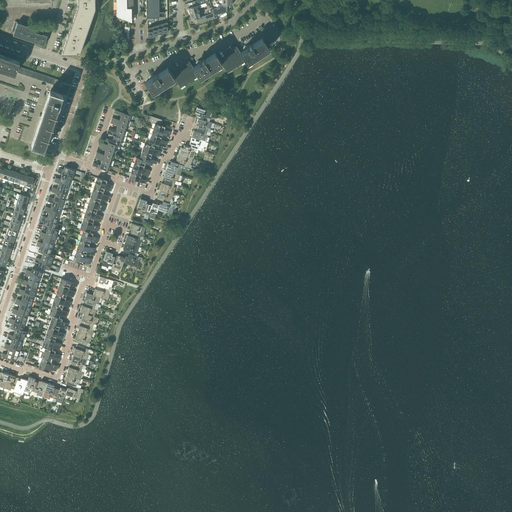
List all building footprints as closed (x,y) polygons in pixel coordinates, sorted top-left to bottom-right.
[(78,0),(78,6),(62,53),(80,53),(95,8),(95,3),(94,3),(94,1),(95,1),(94,0),(78,0)] [(123,18),(132,21),(131,11),(133,11),(133,0),(116,0),(117,15),(123,18)] [(146,0),(146,1),(147,1),(147,3),(146,3),(146,7),(147,7),(147,8),(146,8),(147,12),(147,13),(147,17),(159,17),(158,0),(146,0)] [(188,8),(190,14),(199,11),(198,5),(208,2),(207,0),(197,0),(191,2),(193,5),(194,5),(194,6),(188,8)] [(212,9),(212,10),(214,16),(227,12),(227,6),(226,6),(226,5),(232,4),(232,0),(222,0),(222,4),(219,4),(219,7),(212,9)] [(199,11),(190,14),(192,20),(196,18),(196,20),(197,20),(198,23),(215,18),(214,16),(212,10),(210,10),(211,13),(201,16),(199,11)] [(235,53),(221,62),(222,63),(228,72),(246,61),(247,63),(269,48),(263,38),(252,45),(251,44),(247,47),(248,48),(245,50),(245,49),(236,55),(235,53)] [(188,68),(174,77),(174,78),(180,87),(198,76),(199,77),(222,63),(221,62),(215,53),(204,60),(204,59),(200,61),(201,63),(198,65),(197,64),(189,70),(188,68)] [(0,67),(15,73),(16,72),(18,66),(19,62),(0,55),(0,67)] [(174,77),(168,67),(157,75),(156,74),(153,76),(153,78),(150,79),(146,82),(152,92),(174,78),(174,77)] [(58,92),(52,90),(51,90),(32,145),(43,148),(56,110),(60,112),(63,103),(59,101),(62,94),(58,92)] [(196,117),(198,118),(206,120),(207,117),(209,118),(211,111),(197,107),(195,113),(197,114),(196,117)] [(121,115),(120,117),(129,120),(131,115),(115,110),(114,113),(121,115)] [(141,119),(155,123),(160,125),(162,120),(143,113),(141,119)] [(112,117),(111,120),(127,125),(129,120),(120,117),(119,119),(112,117)] [(198,125),(197,128),(207,131),(208,128),(210,129),(212,122),(206,120),(198,118),(196,124),(198,125)] [(117,125),(116,127),(126,130),(127,125),(111,120),(110,123),(117,125)] [(155,123),(153,128),(170,134),(171,131),(164,129),(165,126),(160,125),(155,123)] [(109,127),(108,130),(124,135),(126,130),(116,127),(116,130),(109,127)] [(153,128),(152,133),(162,137),(162,134),(169,137),(170,134),(153,128)] [(194,130),(192,137),(206,141),(208,135),(206,134),(207,131),(197,128),(196,131),(194,130)] [(114,135),(113,138),(122,141),(124,135),(108,130),(107,133),(114,135)] [(152,133),(150,138),(167,144),(168,141),(161,139),(162,137),(152,133)] [(192,144),(191,147),(194,148),(201,150),(202,147),(204,148),(206,141),(192,137),(189,143),(192,144)] [(104,141),(108,142),(117,145),(120,146),(122,141),(113,138),(112,140),(106,138),(104,141)] [(150,138),(148,144),(155,146),(158,147),(159,145),(166,147),(167,144),(150,138)] [(100,142),(99,144),(115,150),(117,145),(108,142),(107,144),(100,142)] [(145,142),(143,148),(160,153),(161,150),(154,148),(155,146),(148,144),(145,142)] [(105,150),(104,152),(113,155),(115,150),(99,144),(98,147),(105,150)] [(181,147),(179,153),(193,158),(195,151),(193,151),(194,148),(191,147),(184,144),(183,147),(181,147)] [(143,148),(141,153),(151,156),(152,154),(159,156),(160,153),(143,148)] [(97,152),(96,155),(112,160),(113,155),(104,152),(104,154),(97,152)] [(141,153),(140,158),(153,162),(153,163),(156,164),(157,161),(151,158),(151,156),(141,153)] [(179,161),(178,163),(178,164),(181,165),(188,167),(189,164),(191,165),(193,158),(179,153),(177,160),(179,161)] [(102,160),(101,162),(110,165),(112,160),(96,155),(95,158),(102,160)] [(136,157),(134,162),(144,165),(145,163),(152,165),(153,163),(153,162),(140,158),(136,157)] [(168,163),(166,170),(180,175),(182,168),(180,167),(181,165),(178,164),(178,163),(171,161),(170,164),(168,163)] [(110,165),(101,162),(100,164),(93,162),(92,165),(108,170),(110,165)] [(134,162),(133,167),(149,173),(150,170),(144,168),(144,165),(134,162)] [(59,167),(58,170),(73,175),(75,170),(65,166),(64,169),(59,167)] [(133,167),(131,172),(141,176),(142,173),(148,176),(149,173),(133,167)] [(2,177),(8,179),(11,170),(5,168),(2,177)] [(8,179),(14,181),(17,172),(11,170),(8,179)] [(62,173),(61,176),(72,179),(73,175),(58,170),(57,172),(62,173)] [(166,177),(165,180),(175,184),(178,185),(179,182),(178,181),(180,175),(166,170),(163,177),(166,177)] [(14,181),(19,183),(22,174),(17,172),(14,181)] [(141,176),(131,172),(129,178),(146,183),(147,180),(140,178),(141,176)] [(19,183),(25,185),(28,176),(22,174),(19,183)] [(28,176),(25,185),(31,187),(34,178),(28,176)] [(56,177),(55,179),(70,184),(72,179),(61,176),(60,179),(56,177)] [(97,177),(95,182),(112,188),(113,185),(106,183),(107,180),(97,177)] [(59,183),(58,186),(68,189),(70,184),(55,179),(54,181),(59,183)] [(162,182),(159,189),(174,194),(176,187),(174,186),(175,184),(165,180),(164,183),(162,182)] [(95,182),(94,187),(104,191),(104,189),(111,191),(112,188),(95,182)] [(52,187),(52,189),(67,194),(68,189),(58,186),(57,188),(52,187)] [(94,187),(92,193),(109,198),(110,195),(103,193),(104,191),(94,187)] [(56,193),(55,195),(65,199),(67,194),(52,189),(51,191),(56,193)] [(158,199),(163,201),(168,203),(168,202),(172,204),(173,201),(172,198),(174,194),(159,189),(157,196),(159,196),(158,199)] [(20,193),(18,199),(27,202),(29,196),(20,193)] [(92,193),(90,198),(100,201),(101,199),(108,201),(109,198),(92,193)] [(49,196),(48,199),(63,204),(65,199),(55,195),(54,198),(49,196)] [(90,198),(88,203),(105,208),(106,206),(99,203),(100,201),(90,198)] [(143,213),(146,214),(149,204),(146,203),(147,201),(140,198),(135,212),(142,215),(143,213)] [(18,199),(16,205),(25,208),(27,202),(18,199)] [(52,202),(52,205),(62,208),(63,204),(48,199),(48,201),(52,202)] [(160,203),(159,205),(158,210),(172,214),(174,208),(172,207),(173,204),(172,204),(168,202),(168,203),(163,201),(162,204),(160,203)] [(149,204),(146,214),(144,218),(147,219),(148,217),(155,219),(158,210),(159,205),(153,202),(152,205),(149,204)] [(88,203),(87,208),(97,211),(98,209),(104,211),(105,208),(88,203)] [(16,205),(14,211),(23,214),(25,208),(16,205)] [(46,206),(45,208),(60,213),(62,208),(52,205),(51,208),(46,206)] [(49,212),(48,215),(59,218),(60,213),(45,208),(44,210),(49,212)] [(87,208),(85,213),(102,219),(103,216),(96,214),(97,211),(87,208)] [(14,211),(12,216),(21,219),(23,214),(14,211)] [(85,213),(83,218),(93,222),(94,219),(101,221),(102,219),(85,213)] [(43,216),(42,218),(57,223),(59,218),(48,215),(47,217),(43,216)] [(12,216),(10,222),(19,225),(21,219),(12,216)] [(46,222),(45,224),(55,228),(57,223),(42,218),(41,220),(46,222)] [(83,218),(82,223),(98,229),(99,226),(93,224),(93,222),(83,218)] [(10,222),(8,228),(17,231),(19,225),(10,222)] [(132,230),(131,233),(141,236),(142,233),(144,234),(146,227),(132,222),(129,229),(132,230)] [(80,229),(83,230),(90,232),(91,229),(97,232),(98,229),(82,223),(80,229)] [(48,228),(47,230),(57,234),(59,229),(55,228),(45,224),(44,224),(43,226),(48,228)] [(8,228),(6,233),(15,236),(17,231),(8,228)] [(41,231),(40,234),(55,239),(57,234),(47,230),(46,233),(41,231)] [(83,230),(81,235),(98,240),(99,238),(93,235),(93,233),(90,232),(83,230)] [(6,233),(5,239),(14,242),(15,236),(6,233)] [(127,235),(125,241),(139,246),(142,240),(140,239),(141,236),(131,233),(130,235),(127,235)] [(44,237),(44,240),(54,244),(55,239),(40,234),(40,236),(44,237)] [(81,235),(80,240),(90,243),(91,241),(97,243),(98,240),(81,235)] [(5,239),(3,245),(12,248),(14,242),(5,239)] [(38,241),(37,243),(52,248),(54,244),(44,240),(43,243),(38,241)] [(80,240),(78,245),(95,251),(96,248),(89,246),(90,243),(80,240)] [(124,252),(129,253),(134,255),(135,252),(137,253),(139,246),(125,241),(123,248),(125,249),(124,252)] [(41,247),(40,250),(51,253),(52,248),(37,243),(36,246),(41,247)] [(3,245),(1,251),(10,254),(12,248),(3,245)] [(78,245),(76,250),(86,253),(87,251),(94,253),(95,251),(78,245)] [(43,253),(42,256),(52,259),(54,254),(51,253),(40,250),(39,249),(38,252),(43,253)] [(76,250),(75,255),(91,261),(92,258),(86,256),(86,253),(76,250)] [(1,251),(0,252),(0,256),(8,259),(10,254),(1,251)] [(109,265),(112,266),(115,256),(112,255),(113,253),(106,251),(101,265),(108,267),(109,265)] [(126,255),(125,257),(124,262),(138,267),(140,260),(141,260),(142,257),(134,255),(129,253),(128,256),(126,255)] [(91,261),(75,255),(73,260),(83,264),(84,261),(90,264),(91,261)] [(115,256),(112,266),(111,269),(114,271),(115,270),(121,271),(124,262),(125,257),(119,255),(118,257),(115,256)] [(36,257),(36,259),(51,264),(52,259),(42,256),(41,258),(36,257)] [(51,264),(36,259),(35,261),(40,263),(39,266),(49,269),(51,264)] [(27,269),(26,272),(41,277),(42,272),(32,268),(31,271),(27,269)] [(30,275),(29,278),(39,281),(41,277),(26,272),(25,274),(30,275)] [(100,283),(99,286),(109,289),(110,286),(111,287),(114,280),(100,275),(97,282),(100,283)] [(23,279),(22,281),(37,286),(39,281),(29,278),(28,281),(23,279)] [(61,278),(59,283),(69,287),(70,284),(77,286),(78,283),(61,278)] [(26,285),(26,288),(36,291),(37,286),(22,281),(22,283),(26,285)] [(59,283),(58,288),(74,294),(75,291),(69,289),(69,287),(59,283)] [(95,288),(93,294),(93,295),(101,297),(107,299),(110,293),(108,292),(109,289),(99,286),(98,289),(95,288)] [(20,289),(19,291),(34,296),(36,291),(26,288),(25,290),(20,289)] [(58,288),(56,293),(66,297),(67,294),(73,297),(74,294),(58,288)] [(23,295),(22,297),(33,301),(34,296),(19,291),(18,293),(23,295)] [(87,300),(86,303),(96,306),(97,303),(98,304),(101,297),(93,295),(93,294),(86,292),(84,299),(87,300)] [(56,293),(54,298),(71,304),(72,301),(65,299),(66,297),(56,293)] [(17,298),(16,300),(31,306),(33,301),(22,297),(21,300),(17,298)] [(52,298),(50,303),(52,304),(63,307),(63,305),(70,307),(71,304),(54,298),(52,298)] [(20,304),(19,307),(29,310),(31,306),(16,300),(15,303),(20,304)] [(80,311),(84,313),(94,316),(97,309),(95,309),(96,306),(86,303),(85,305),(82,305),(80,311)] [(52,304),(51,309),(67,314),(68,312),(62,309),(63,307),(52,304)] [(13,308),(13,310),(28,315),(29,310),(19,307),(18,310),(13,308)] [(49,314),(52,315),(59,317),(60,315),(67,317),(67,314),(51,309),(49,314)] [(17,314),(16,317),(26,320),(28,315),(13,310),(12,312),(17,314)] [(84,320),(83,323),(93,326),(94,323),(96,324),(98,317),(94,316),(84,313),(82,319),(84,320)] [(52,315),(51,320),(67,326),(68,323),(62,321),(63,318),(59,317),(52,315)] [(10,318),(9,320),(24,325),(26,320),(16,317),(15,319),(10,318)] [(13,324),(13,326),(23,330),(24,325),(9,320),(9,322),(13,324)] [(51,320),(49,325),(59,329),(60,326),(66,329),(67,326),(51,320)] [(80,325),(77,331),(92,336),(94,330),(92,329),(93,326),(83,323),(82,326),(80,325)] [(49,325),(47,330),(64,336),(65,333),(58,331),(59,329),(49,325)] [(15,330),(14,332),(25,336),(26,331),(23,330),(13,326),(11,326),(10,328),(15,330)] [(47,330),(46,336),(56,339),(56,337),(63,339),(64,336),(47,330)] [(92,336),(77,331),(75,338),(78,339),(77,342),(87,345),(88,342),(89,343),(92,336)] [(9,333),(8,336),(23,341),(25,336),(14,332),(13,335),(9,333)] [(12,339),(11,342),(21,345),(23,341),(8,336),(7,338),(12,339)] [(46,336),(44,341),(61,346),(61,343),(55,341),(56,339),(46,336)] [(42,346),(45,347),(52,349),(53,347),(60,349),(61,346),(44,341),(42,346)] [(5,343),(5,345),(20,350),(21,345),(11,342),(10,345),(5,343)] [(9,349),(8,352),(18,355),(20,350),(5,345),(4,348),(9,349)] [(75,347),(73,354),(87,359),(90,352),(88,352),(89,349),(79,345),(78,348),(75,347)] [(45,347),(44,352),(60,358),(61,355),(55,353),(56,350),(52,349),(45,347)] [(18,355),(8,352),(7,354),(2,353),(1,355),(16,360),(18,355)] [(41,357),(42,357),(52,361),(53,358),(60,361),(60,358),(44,352),(42,352),(41,357)] [(73,362),(72,364),(82,368),(83,365),(85,366),(87,359),(73,354),(71,361),(73,362)] [(42,357),(40,362),(57,368),(58,365),(51,363),(52,361),(42,357)] [(57,368),(40,362),(39,368),(49,371),(49,369),(56,371),(57,368)] [(69,366),(67,373),(81,378),(83,371),(81,371),(82,368),(72,364),(71,367),(69,366)] [(0,386),(4,388),(9,373),(2,371),(1,374),(0,373),(0,386)] [(11,388),(14,389),(17,379),(15,378),(15,376),(9,373),(4,388),(11,390),(11,388)] [(66,383),(71,385),(76,387),(77,384),(79,385),(81,378),(67,373),(65,380),(67,381),(66,383)] [(31,391),(34,392),(38,382),(35,381),(36,378),(29,376),(28,380),(24,390),(31,393),(31,391)] [(23,394),(24,390),(28,380),(21,378),(20,380),(17,379),(14,389),(13,391),(23,394)] [(36,394),(43,397),(48,382),(41,380),(40,383),(38,382),(34,392),(37,393),(36,394)] [(50,397),(53,398),(57,388),(54,387),(55,385),(48,382),(43,397),(50,399),(50,397)] [(67,387),(67,389),(65,394),(79,399),(82,392),(83,392),(84,389),(76,387),(71,385),(70,388),(67,387)] [(57,388),(53,398),(56,399),(55,401),(62,403),(65,394),(67,389),(60,387),(59,389),(57,388)]
